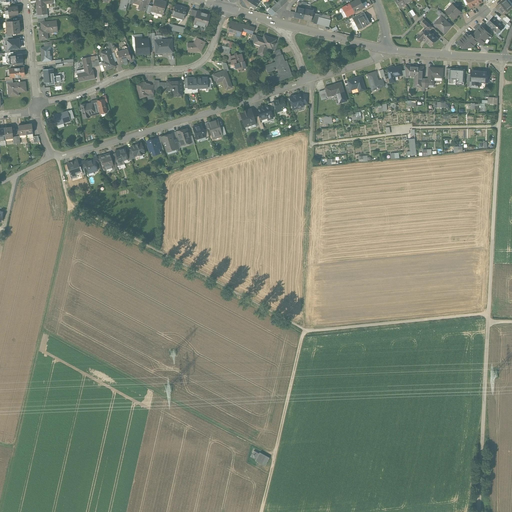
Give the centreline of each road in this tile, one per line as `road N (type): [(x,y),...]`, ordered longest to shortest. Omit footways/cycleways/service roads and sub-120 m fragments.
road 1 (track): [(57,155),(69,202),(304,330),(488,313)]
road 2 (residential): [(383,49),(310,81),(52,157)]
road 3 (track): [(308,168),(304,330),(263,511)]
road 4 (track): [(69,202),(0,505)]
road 5 (track): [(38,332),(275,452)]
road 6 (track): [(488,321),(502,59)]
road 7 (residential): [(228,7),(199,64),(143,68),(75,97),(36,102)]
road 8 (track): [(480,511),(488,321)]
road 9 (residential): [(383,49),(228,7)]
